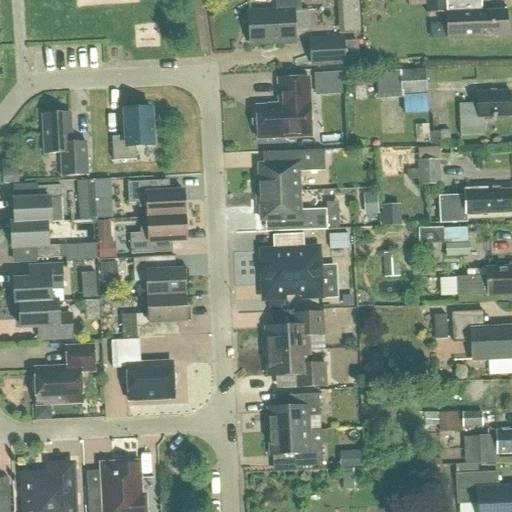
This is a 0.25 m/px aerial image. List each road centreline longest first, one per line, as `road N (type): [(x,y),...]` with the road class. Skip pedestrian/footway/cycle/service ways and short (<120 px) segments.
road 1 (residential): [(225,423),(205,76),(23,89)]
road 2 (residential): [(225,423),(0,434)]
